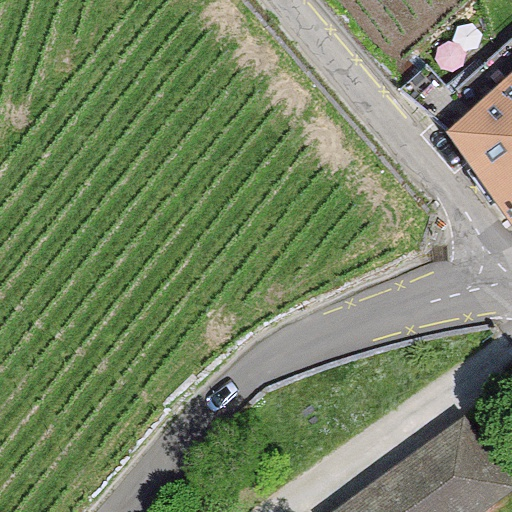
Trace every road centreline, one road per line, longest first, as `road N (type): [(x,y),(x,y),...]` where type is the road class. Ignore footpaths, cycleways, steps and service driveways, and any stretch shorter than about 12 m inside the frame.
road 1 (unclassified): [(124,511),(245,379),(511,278)]
road 2 (residential): [(511,266),(279,0)]
